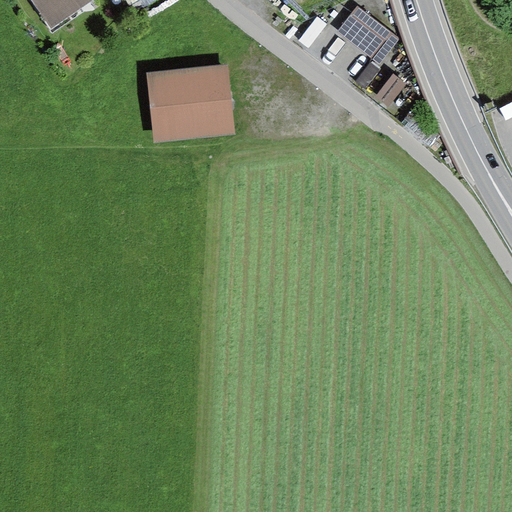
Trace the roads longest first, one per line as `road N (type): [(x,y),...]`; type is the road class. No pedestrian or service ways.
road 1 (primary): [(416,0),(467,132),(511,213)]
road 2 (residential): [(220,0),(386,126)]
